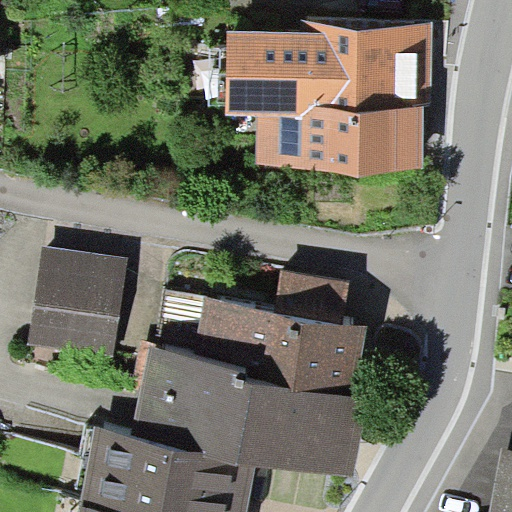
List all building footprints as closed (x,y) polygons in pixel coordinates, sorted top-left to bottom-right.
[(269,160),(409,161),(410,22),(227,18),(228,75),(228,98),(265,99),(264,109),(270,109),(269,160)] [(105,351),(118,265),(39,253),(26,341),(105,351)] [(149,391),(141,430),(141,432),(236,449),(323,465),(349,321),(336,319),(342,282),(277,271),(271,307),(213,298),(203,353),(158,344),(155,360),(139,357),(133,386),(149,391)] [(99,425),(86,498),(158,511),(223,511),(236,449),(141,432),(141,430),(100,423),(99,425)] [(497,480),(490,511),(511,511),(511,452),(506,482),(497,480)] [(158,511),(86,498),(83,511),(158,511)]
